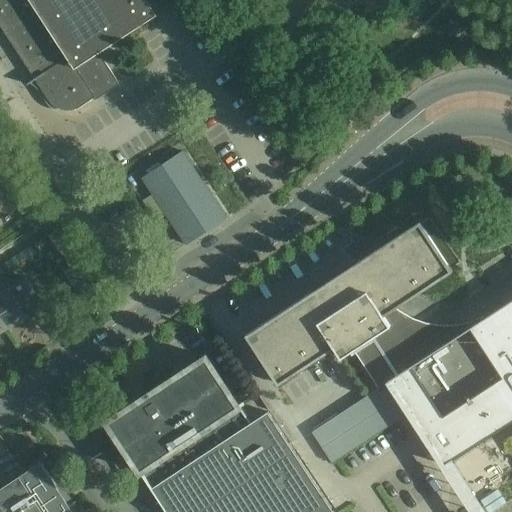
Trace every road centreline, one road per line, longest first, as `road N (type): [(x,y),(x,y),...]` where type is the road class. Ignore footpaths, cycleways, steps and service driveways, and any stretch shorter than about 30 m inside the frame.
road 1 (unknown): [(205,273),(248,351),(359,511)]
road 2 (tertiary): [(146,313),(368,162)]
road 3 (unclassified): [(146,313),(0,89)]
road 4 (tertiary): [(511,86),(472,81),(435,90),(402,114),(368,162)]
road 5 (unclassified): [(136,511),(51,379)]
road 6 (tertiary): [(368,162),(455,128),(511,135)]
